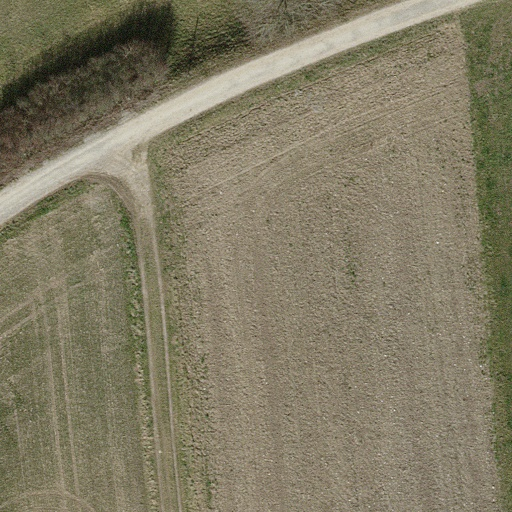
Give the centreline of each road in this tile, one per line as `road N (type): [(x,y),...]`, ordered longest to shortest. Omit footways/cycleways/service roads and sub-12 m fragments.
road 1 (track): [(116,138),(148,246),(176,511)]
road 2 (track): [(447,0),(194,98),(116,138)]
road 3 (track): [(116,138),(0,206)]
